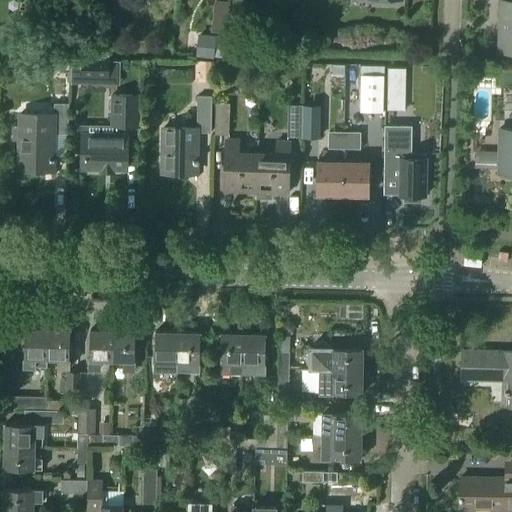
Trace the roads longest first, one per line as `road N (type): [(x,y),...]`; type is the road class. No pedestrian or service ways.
road 1 (unclassified): [(409,279),(0,269)]
road 2 (residential): [(401,511),(409,279)]
